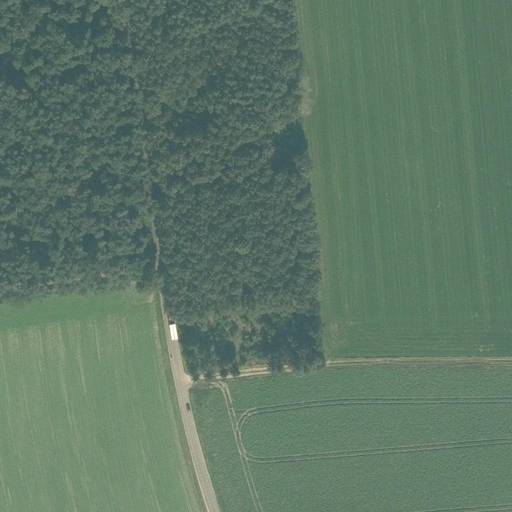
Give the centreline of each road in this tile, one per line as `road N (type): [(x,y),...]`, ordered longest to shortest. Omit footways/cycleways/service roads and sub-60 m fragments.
road 1 (tertiary): [(214,511),(167,314),(124,0)]
road 2 (track): [(180,382),(382,362),(511,361)]
